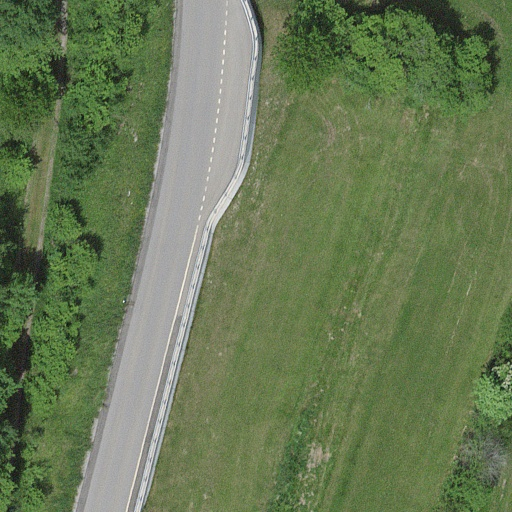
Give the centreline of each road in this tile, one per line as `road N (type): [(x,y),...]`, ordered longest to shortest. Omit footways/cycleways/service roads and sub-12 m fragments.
road 1 (unclassified): [(103,511),(176,215),(201,0)]
road 2 (track): [(76,0),(96,66),(17,511)]
